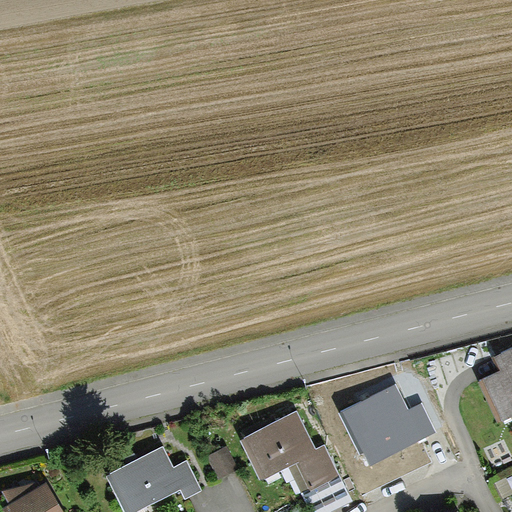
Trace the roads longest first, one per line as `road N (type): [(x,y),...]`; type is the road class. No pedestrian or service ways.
road 1 (tertiary): [(0,439),(511,305)]
road 2 (residential): [(491,511),(461,470),(373,511)]
